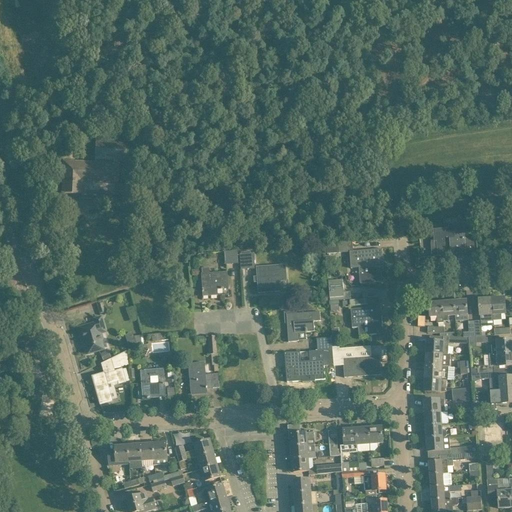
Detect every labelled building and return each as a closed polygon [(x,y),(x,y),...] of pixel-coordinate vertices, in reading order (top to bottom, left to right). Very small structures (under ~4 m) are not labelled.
[(95,141),(94,163),(62,162),(61,194),(81,195),(81,192),(115,193),(115,184),(118,184),(119,162),(134,163),(135,142),(95,141)] [(434,241),(431,241),(433,257),(438,257),(457,255),(457,253),(462,253),(462,254),(465,253),(475,253),(474,245),(473,235),(473,231),(465,231),(464,223),(459,224),(459,218),(443,220),(444,230),(433,231),(434,241)] [(339,243),(326,243),(327,254),(339,253),(340,253),(339,243)] [(383,250),(350,253),(351,269),(359,268),(360,275),(361,285),(382,283),(381,267),(384,267),(383,250)] [(237,251),(223,252),(225,265),(238,264),(237,251)] [(239,255),(241,270),(254,269),(253,254),(239,255)] [(256,268),(256,273),(258,292),(286,290),(285,267),(279,268),(279,266),(256,268)] [(201,269),(201,273),(200,273),(202,296),(216,295),(216,289),(227,289),(226,272),(209,273),(209,268),(201,269)] [(329,282),(330,302),(351,300),(350,292),(341,293),(341,289),(343,289),(343,281),(329,282)] [(504,299),(491,300),(493,321),(493,322),(494,321),(501,321),(501,320),(500,314),(505,314),(504,299)] [(445,302),(441,303),(442,317),(443,323),(444,323),(444,322),(447,321),(448,316),(454,316),(453,302),(452,300),(445,300),(445,302)] [(491,300),(479,301),(479,310),(480,316),(481,316),(481,322),(493,321),(491,300)] [(466,301),(453,302),(454,316),(455,316),(456,322),(467,321),(467,315),(466,301)] [(441,303),(429,304),(430,318),(436,317),(437,317),(437,323),(443,323),(442,317),(441,303)] [(361,336),(369,335),(384,334),(381,307),(351,310),(353,329),(360,328),(361,336)] [(295,314),(295,312),(284,313),(285,324),(288,323),(289,342),(298,341),(297,331),(305,330),(306,333),(307,333),(307,332),(315,332),(314,322),(320,321),(320,312),(295,314)] [(94,323),(86,325),(77,328),(81,343),(82,342),(86,355),(96,352),(103,350),(98,334),(104,332),(99,317),(93,319),(94,323)] [(469,333),(463,333),(464,338),(469,338),(476,338),(475,322),(469,323),(469,333)] [(161,341),(160,334),(151,335),(152,342),(161,341)] [(133,337),(133,336),(125,338),(129,348),(136,346),(136,345),(133,337)] [(208,337),(209,355),(216,354),(215,336),(208,337)] [(322,351),(332,350),(332,339),(317,340),(318,351),(322,351)] [(502,342),(496,342),(497,345),(491,345),(492,355),(497,355),(511,353),(511,343),(511,341),(502,342)] [(427,342),(426,355),(442,356),(447,356),(447,347),(445,344),(443,343),(442,343),(430,342),(428,342),(427,342)] [(340,349),(332,350),(334,366),(334,367),(341,366),(340,349)] [(380,356),(363,358),(362,349),(345,350),(346,359),(343,359),(344,368),(345,378),(345,374),(372,372),(372,376),(381,375),(380,356)] [(100,355),(103,362),(110,358),(107,351),(100,355)] [(126,352),(111,360),(114,370),(128,366),(126,352)] [(300,362),(299,352),(288,353),(289,365),(297,365),(298,381),(293,382),(325,380),(323,361),(300,362)] [(490,367),(478,367),(478,368),(478,374),(480,374),(493,373),(493,368),(503,367),(511,366),(511,353),(497,355),(492,355),(490,355),(490,367)] [(450,356),(447,356),(442,356),(426,355),(425,367),(441,368),(448,368),(450,368),(450,356)] [(204,363),(188,364),(191,396),(207,394),(206,389),(219,388),(218,374),(205,375),(204,363)] [(448,368),(441,368),(425,367),(425,380),(447,381),(447,380),(448,368)] [(140,371),(141,389),(142,399),(165,397),(162,369),(140,371)] [(103,373),(93,376),(96,386),(95,387),(100,405),(111,401),(106,384),(117,381),(118,384),(125,382),(121,370),(104,375),(103,373)] [(495,392),(511,391),(511,378),(505,379),(494,379),(495,392)] [(446,392),(447,381),(425,380),(424,392),(440,393),(446,392)] [(167,389),(167,398),(175,398),(175,388),(167,389)] [(511,403),(511,391),(495,392),(490,393),(490,405),(480,406),(480,412),(496,411),(496,405),(511,403)] [(423,401),(424,414),(445,413),(444,400),(439,401),(439,400),(423,401)] [(424,414),(425,427),(441,426),(441,425),(449,425),(448,413),(445,413),(424,414)] [(425,427),(426,439),(442,438),(445,438),(447,436),(446,432),(444,430),(441,430),(441,426),(425,427)] [(382,428),(369,429),(370,444),(383,443),(382,428)] [(357,430),(358,445),(370,444),(369,429),(357,430)] [(358,453),(358,452),(358,445),(357,430),(344,431),(345,441),(345,446),(350,446),(350,450),(353,453),(358,453)] [(337,432),(329,432),(330,445),(332,444),(335,443),(335,445),(337,445),(337,432)] [(291,435),(292,448),(315,446),(314,433),(291,435)] [(442,438),(426,439),(427,452),(450,451),(449,437),(445,438),(442,438)] [(179,463),(185,461),(198,457),(214,453),(210,440),(195,445),(196,450),(186,453),(184,447),(175,449),(179,463)] [(332,444),(330,445),(331,457),(341,456),(340,450),(338,450),(337,445),(335,445),(335,443),(332,444)] [(154,445),(155,460),(155,466),(168,465),(167,444),(154,445)] [(154,445),(141,446),(142,461),(155,460),(154,445)] [(130,462),(129,446),(116,447),(116,450),(108,451),(109,466),(130,465),(130,462)] [(141,446),(129,446),(130,462),(142,461),(141,446)] [(315,446),(292,448),(290,449),(291,455),(292,455),(293,460),(308,459),(316,459),(315,446)] [(460,448),(461,455),(472,454),(478,453),(477,446),(460,448)] [(214,453),(198,457),(202,469),(217,465),(214,453)] [(428,462),(429,476),(450,474),(449,474),(448,467),(454,466),(453,461),(464,460),(473,459),(472,454),(461,455),(439,456),(439,462),(428,462)] [(309,475),(336,473),(342,473),(342,472),(341,464),(316,466),(317,469),(309,470),(308,459),(293,460),(293,473),(309,472),(309,475)] [(180,477),(183,476),(184,476),(182,470),(187,469),(185,461),(179,463),(181,469),(178,470),(178,472),(180,477)] [(342,472),(360,471),(359,465),(359,462),(341,463),(341,464),(342,472)] [(217,465),(202,469),(206,482),(221,477),(217,465)] [(342,472),(342,473),(343,479),(354,478),(355,485),(365,485),(365,491),(366,491),(373,490),(373,491),(374,491),(375,496),(377,496),(379,496),(379,491),(380,491),(380,493),(386,493),(386,490),(385,476),(366,477),(366,470),(360,471),(342,472)] [(164,481),(172,479),(180,477),(178,472),(164,476),(163,473),(157,474),(158,477),(156,478),(157,480),(158,480),(158,483),(164,481)] [(154,481),(154,484),(158,483),(158,480),(157,480),(156,478),(158,477),(157,474),(148,477),(150,482),(154,481)] [(429,476),(430,488),(449,487),(452,485),(451,475),(450,474),(429,476)] [(174,487),(185,483),(183,476),(180,477),(172,479),(174,487)] [(144,479),(132,482),(133,484),(131,485),(132,487),(140,485),(144,484),(144,479)] [(294,481),(295,494),(311,493),(316,493),(316,492),(311,493),(310,480),(294,481)] [(167,489),(164,481),(158,483),(154,484),(152,485),(154,492),(167,489)] [(509,492),(509,485),(497,486),(497,481),(486,482),(487,496),(497,495),(498,509),(510,508),(509,492)] [(203,495),(206,504),(227,498),(223,485),(208,490),(205,490),(203,495)] [(430,488),(431,501),(453,500),(453,499),(450,499),(449,487),(430,488)] [(188,491),(192,508),(198,506),(193,489),(188,491)] [(295,494),(296,507),(311,505),(317,505),(316,493),(311,493),(295,494)] [(147,494),(137,497),(128,499),(131,511),(139,511),(144,511),(145,511),(156,509),(153,498),(148,500),(147,494)] [(377,496),(375,496),(367,497),(367,499),(367,502),(367,504),(367,511),(388,511),(387,501),(377,501),(377,496)] [(478,497),(467,498),(462,499),(463,505),(466,504),(466,511),(472,511),(473,511),(482,511),(481,497),(478,497)] [(200,511),(213,507),(214,511),(221,511),(230,510),(227,498),(206,504),(198,506),(192,508),(193,511),(200,511)] [(453,500),(431,501),(431,511),(453,511),(452,505),(453,505),(453,500)]
